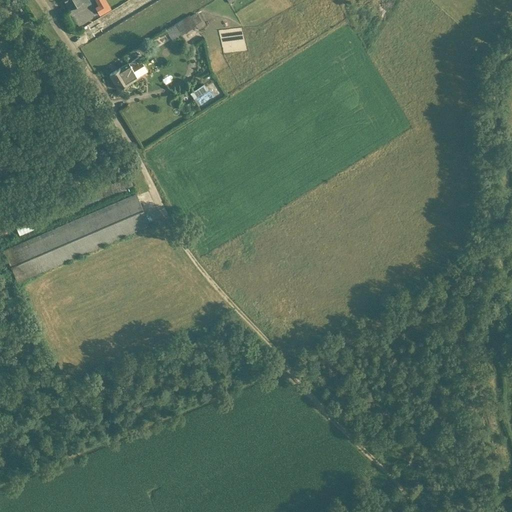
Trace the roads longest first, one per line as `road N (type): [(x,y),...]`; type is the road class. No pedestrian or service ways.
road 1 (track): [(417,511),(214,279),(167,206)]
road 2 (unclassified): [(167,206),(46,0)]
